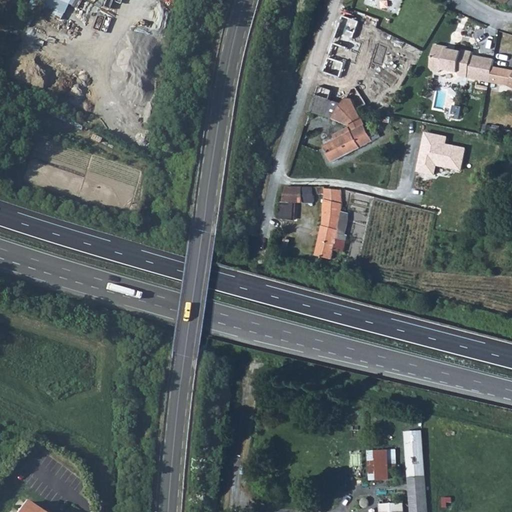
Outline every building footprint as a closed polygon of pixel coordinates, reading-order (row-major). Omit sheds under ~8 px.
[(351,0),(349,7),(397,25),(406,0),(351,0)] [(504,6),(496,0),(483,0),(500,11),(509,11),(504,6)] [(372,42),(356,36),(360,22),(343,16),(324,72),(341,78),(349,57),(358,59),(363,45),(370,48),(372,42)] [(437,46),(433,69),(435,72),(441,74),(444,71),(460,74),(462,76),(470,78),(474,56),(475,54),(464,52),(464,53),(455,52),(449,51),(450,49),(437,46)] [(474,56),(470,78),(477,80),(482,57),(474,56)] [(482,57),(477,80),(492,83),(495,67),(497,60),(482,57)] [(495,67),(492,83),(507,86),(510,70),(495,67)] [(353,89),(347,100),(359,110),(368,106),(358,89),(356,88),(355,88),(353,89)] [(325,116),(330,100),(316,96),(310,113),(325,116)] [(344,104),(334,119),(347,124),(348,128),(333,136),(336,141),(324,147),(332,162),(373,142),(358,111),(359,110),(347,100),(344,104)] [(344,104),(330,100),(325,116),(334,119),(344,104)] [(449,136),(425,131),(416,171),(434,175),(436,165),(462,171),(467,147),(448,143),(449,136)] [(286,187),(283,201),(295,201),(304,201),(305,196),(304,187),(286,187)] [(325,189),(325,188),(304,187),(305,196),(314,196),(314,194),(319,194),(320,197),(325,196),(323,224),(315,255),(331,259),(334,249),(337,238),(341,224),(342,203),(341,191),(325,189)] [(279,218),(295,220),(295,201),(283,201),(279,218)] [(337,238),(334,249),(343,251),(346,241),(337,238)] [(414,502),(414,511),(426,511),(426,438),(409,439),(410,502),(414,502)] [(38,511),(23,501),(15,511),(38,511)] [(379,504),(379,511),(402,511),(402,502),(379,504)]
